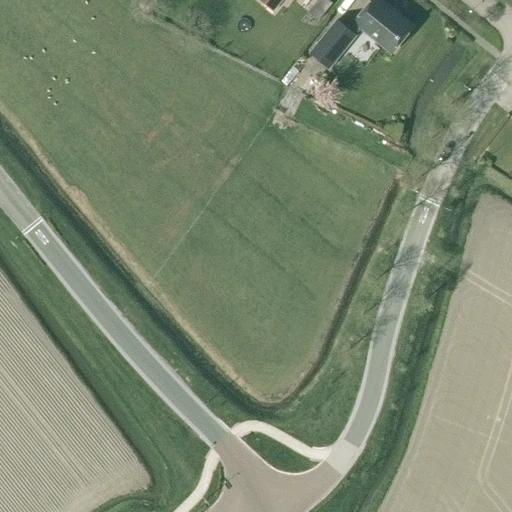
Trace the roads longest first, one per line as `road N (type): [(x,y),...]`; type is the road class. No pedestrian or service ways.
road 1 (tertiary): [(257,509),(306,493),(343,457),(365,414),(428,200),(457,138),(511,60)]
road 2 (primary): [(257,509),(222,439),(0,189)]
